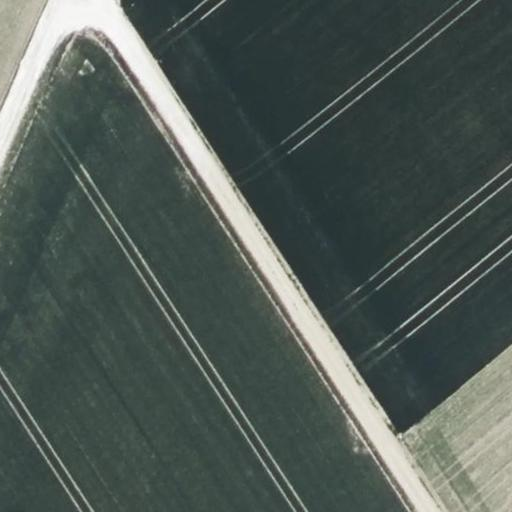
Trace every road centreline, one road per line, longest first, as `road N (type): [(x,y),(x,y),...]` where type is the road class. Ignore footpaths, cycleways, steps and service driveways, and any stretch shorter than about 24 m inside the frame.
road 1 (track): [(86,0),(421,511)]
road 2 (track): [(60,0),(0,140)]
